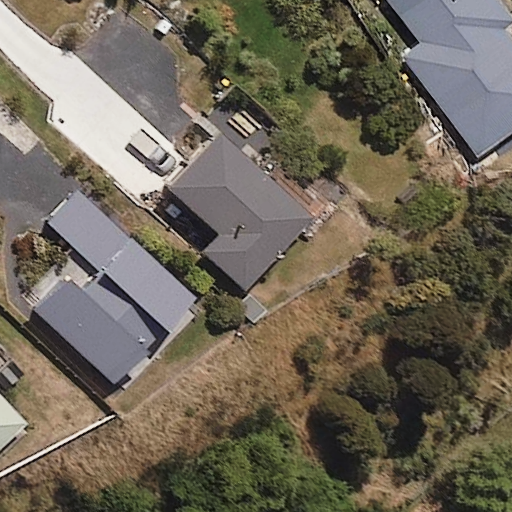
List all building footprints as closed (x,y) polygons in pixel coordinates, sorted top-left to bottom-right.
[(511,35),(503,24),(511,17),(511,14),(500,0),(389,0),(418,37),(401,50),(479,152),(511,126),(511,35)] [(128,150),(91,121),(69,147),(106,177),(128,150)] [(284,165),(267,183),(214,133),(162,187),(211,235),(196,250),(238,291),(323,202),(284,165)] [(111,385),(190,300),(73,191),(41,225),(78,260),(31,310),(111,385)] [(0,402),(0,365),(2,363),(0,360),(0,441),(19,424),(0,402)]
